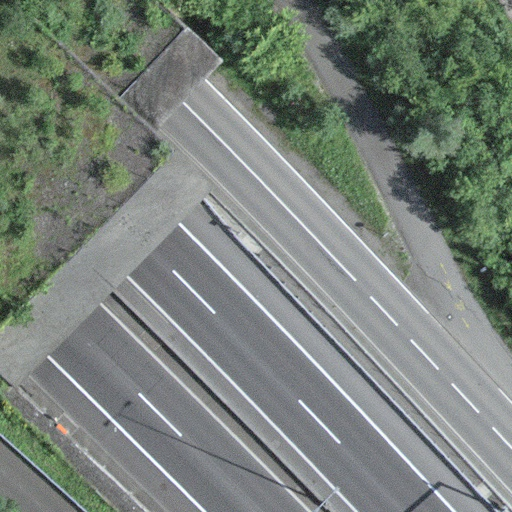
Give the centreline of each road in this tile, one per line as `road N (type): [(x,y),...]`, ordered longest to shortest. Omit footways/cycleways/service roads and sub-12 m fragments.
road 1 (primary): [(511,449),(186,110),(67,0)]
road 2 (motorway): [(400,511),(0,102)]
road 3 (motorway): [(0,256),(252,511)]
